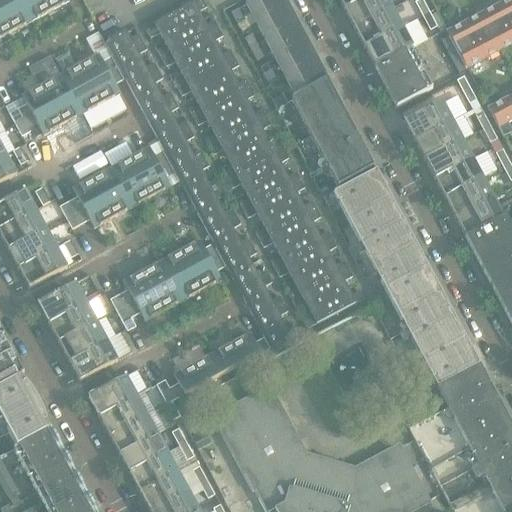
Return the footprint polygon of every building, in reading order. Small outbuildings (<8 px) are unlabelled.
[(0,0),(0,14),(20,4),(17,0),(0,0)] [(30,24),(69,3),(67,0),(26,0),(20,4),(30,24)] [(287,8),(282,0),(255,0),(241,8),(252,27),(287,8)] [(337,0),(343,11),(362,0),(337,0)] [(353,30),(391,9),(386,0),(362,0),(343,11),(353,30)] [(429,14),(421,0),(414,4),(422,18),(429,14)] [(511,0),(509,0),(496,7),(511,38),(511,0)] [(200,21),(197,14),(204,10),(206,9),(202,1),(173,16),(182,31),(200,21)] [(20,4),(0,14),(0,40),(30,24),(20,4)] [(511,45),(511,38),(496,7),(479,16),(498,52),(511,45)] [(297,27),(287,8),(252,27),(263,46),(297,27)] [(363,49),(401,28),(391,9),(353,30),(363,49)] [(243,22),(237,11),(230,15),(236,26),(243,22)] [(436,28),(429,14),(422,18),(429,32),(436,28)] [(182,31),(173,16),(145,32),(149,39),(151,38),(152,39),(159,35),(162,42),(182,31)] [(498,52),(479,16),(463,24),(482,61),(498,52)] [(189,46),(217,31),(214,24),(212,25),(211,24),(204,28),(200,21),(182,31),(189,46)] [(482,61),(463,24),(446,33),(466,69),(482,61)] [(307,45),(297,27),(263,46),(273,63),(307,45)] [(374,69),(412,49),(401,28),(363,49),(374,69)] [(161,61),(189,46),(182,31),(162,42),(166,48),(159,52),(159,53),(157,54),(161,61)] [(216,50),(213,44),(220,40),(219,39),(221,38),(217,31),(189,46),(197,61),(216,50)] [(113,60),(142,44),(138,37),(136,38),(135,37),(128,41),(124,34),(105,45),(113,60)] [(263,59),(251,37),(244,41),(255,62),(263,59)] [(432,91),(415,61),(440,48),(434,37),(412,49),(374,69),(396,110),(432,91)] [(454,49),(449,38),(441,42),(447,53),(454,49)] [(140,64),(137,57),(144,53),(143,52),(145,51),(142,44),(113,60),(121,74),(140,64)] [(317,64),(307,45),(273,63),(283,82),(317,64)] [(197,61),(189,46),(161,61),(165,68),(167,67),(167,68),(175,64),(178,71),(197,61)] [(460,60),(454,49),(447,53),(452,64),(460,60)] [(205,75),(233,60),(230,53),(228,54),(227,53),(220,57),(216,50),(197,61),(205,75)] [(70,96),(108,75),(117,70),(111,59),(102,64),(98,56),(59,77),(70,96)] [(236,87),(229,73),(236,69),(235,68),(237,67),(233,60),(205,75),(221,105),(249,90),(245,83),(244,84),(243,83),(236,87)] [(465,71),(460,60),(452,64),(458,75),(465,71)] [(177,90),(205,75),(197,61),(178,71),(182,77),(175,81),(175,82),(173,83),(177,90)] [(128,89),(157,73),(153,66),(151,67),(151,66),(144,70),(140,64),(121,74),(128,89)] [(326,82),(326,81),(317,64),(283,82),(294,100),(326,82)] [(119,96),(114,87),(123,82),(117,70),(108,75),(70,96),(81,117),(119,96)] [(276,84),(270,72),(263,76),(269,88),(276,84)] [(156,93),(152,86),(160,82),(159,81),(161,80),(157,73),(128,89),(136,103),(156,93)] [(221,105),(205,75),(177,90),(181,97),(183,96),(183,97),(190,93),(198,107),(190,111),(191,112),(189,113),(193,120),(221,105)] [(24,96),(21,98),(26,106),(32,117),(70,96),(59,77),(24,96)] [(476,102),(463,79),(456,83),(469,106),(476,102)] [(298,121),(336,101),(326,82),(294,100),(291,101),(294,107),(291,109),(298,121)] [(248,109),(244,103),(252,99),(251,98),(253,97),(249,90),(221,105),(229,119),(248,109)] [(145,119),(174,104),(169,95),(167,96),(167,95),(159,99),(156,93),(136,103),(145,119)] [(70,96),(32,117),(38,129),(43,137),(45,136),(81,117),(70,96)] [(287,104),(283,96),(272,103),(276,110),(287,104)] [(511,96),(503,102),(511,117),(511,96)] [(308,138),(346,118),(336,101),(298,121),(308,138)] [(413,143),(452,123),(441,102),(403,123),(413,143)] [(511,134),(507,125),(511,123),(511,117),(503,102),(486,111),(487,112),(488,112),(498,131),(498,130),(502,138),(504,138),(510,150),(511,148),(511,138),(510,135),(511,134)] [(172,122),(168,115),(175,111),(175,110),(177,109),(174,104),(145,119),(152,132),(172,122)] [(229,119),(221,105),(193,120),(197,127),(199,126),(199,127),(206,123),(210,130),(229,119)] [(26,106),(17,111),(23,122),(32,117),(26,106)] [(237,134),(265,119),(261,112),(259,113),(259,112),(252,116),(248,109),(229,119),(237,134)] [(17,111),(8,116),(14,127),(23,122),(17,111)] [(489,127),(481,113),(474,117),(482,131),(489,127)] [(32,117),(23,122),(29,134),(38,129),(32,117)] [(318,155),(355,135),(346,118),(308,138),(318,155)] [(209,149),(237,134),(229,119),(210,130),(214,136),(206,140),(207,141),(205,142),(209,149)] [(264,139),(260,132),(268,128),(267,127),(269,126),(265,119),(237,134),(245,149),(264,139)] [(23,122),(14,127),(21,139),(29,134),(23,122)] [(160,147),(189,131),(185,124),(183,125),(182,124),(175,128),(172,122),(152,132),(160,147)] [(424,162),(462,142),(452,123),(413,143),(424,162)] [(497,141),(489,127),(482,131),(489,145),(497,141)] [(187,151),(184,144),(191,140),(191,139),(192,138),(189,131),(160,147),(168,161),(187,151)] [(245,149),(237,134),(209,149),(213,157),(215,155),(215,156),(222,152),(226,159),(245,149)] [(373,170),(361,148),(355,135),(318,155),(311,159),(303,145),(295,149),(303,163),(310,159),(320,177),(327,173),(337,190),(373,170)] [(255,167),(283,153),(277,142),(275,143),(275,142),(268,146),(264,139),(245,149),(255,167)] [(434,181),(472,161),(462,142),(424,162),(434,181)] [(27,163),(20,149),(12,153),(19,167),(27,163)] [(121,190),(159,169),(168,164),(161,153),(153,157),(148,149),(110,170),(121,190)] [(255,167),(245,149),(226,159),(230,166),(222,170),(223,171),(221,172),(227,183),(235,178),(234,176),(249,169),(251,173),(256,170),(255,167)] [(175,176),(204,160),(200,153),(198,154),(198,153),(191,157),(187,151),(168,161),(175,176)] [(509,165),(502,151),(495,155),(502,169),(509,165)] [(282,173),(278,166),(286,162),(285,161),(287,160),(283,153),(255,167),(256,170),(263,183),(282,173)] [(0,185),(16,177),(5,157),(0,159),(0,185)] [(203,180),(199,174),(206,170),(206,169),(208,167),(204,160),(175,176),(183,191),(203,180)] [(444,201),(482,180),(472,161),(434,181),(444,201)] [(132,210),(170,189),(165,181),(174,176),(168,164),(159,169),(121,190),(132,210)] [(511,181),(511,170),(509,165),(502,169),(510,183),(511,181)] [(263,183),(256,170),(251,173),(249,169),(234,176),(235,178),(227,183),(231,190),(233,189),(233,190),(240,186),(244,193),(263,183)] [(74,189),(72,191),(76,199),(82,211),(121,190),(110,170),(74,189)] [(271,197),(299,182),(295,175),(293,176),(293,175),(286,179),(282,173),(263,183),(271,197)] [(406,232),(375,173),(333,196),(339,208),(364,255),(406,232)] [(191,205),(220,189),(216,182),(214,183),(207,187),(203,180),(183,191),(191,205)] [(454,220),(493,200),(482,180),(444,201),(454,220)] [(298,202),(295,195),(302,191),(301,191),(303,190),(299,182),(271,197),(279,212),(298,202)] [(243,212),(271,197),(263,183),(244,193),(248,200),(241,203),(239,205),(243,212)] [(219,209),(215,202),(222,199),(222,198),(224,197),(220,189),(191,205),(199,220),(219,209)] [(50,204),(42,190),(34,194),(42,208),(50,204)] [(121,190),(82,211),(89,222),(93,230),(96,229),(132,210),(121,190)] [(0,230),(35,212),(24,192),(0,204),(0,230)] [(279,212),(271,197),(243,212),(247,220),(249,219),(256,215),(260,222),(279,212)] [(76,199),(67,204),(74,215),(82,211),(76,199)] [(465,239),(503,219),(493,200),(454,220),(465,239)] [(287,227),(315,212),(311,205),(309,206),(309,205),(302,209),(298,202),(279,212),(287,227)] [(67,204),(59,209),(65,220),(74,215),(67,204)] [(207,234),(236,219),(232,211),(230,212),(229,212),(222,216),(219,209),(199,220),(207,234)] [(82,211),(74,215),(80,227),(89,222),(82,211)] [(0,238),(7,251),(45,231),(35,212),(0,230),(0,238)] [(259,242),(287,227),(279,212),(260,222),(264,229),(256,233),(257,234),(255,235),(259,242)] [(314,232),(310,225),(318,221),(317,220),(319,219),(315,212),(287,227),(295,242),(314,232)] [(74,215),(65,220),(71,232),(80,227),(74,215)] [(511,227),(509,228),(505,220),(504,219),(504,218),(503,219),(465,239),(511,328),(511,227)] [(234,238),(231,232),(238,228),(238,227),(239,226),(236,219),(207,234),(214,249),(234,238)] [(295,242),(287,227),(259,242),(262,249),(264,248),(265,249),(272,245),(276,252),(295,242)] [(17,270),(56,250),(45,231),(7,251),(17,270)] [(303,256),(331,242),(327,234),(325,235),(325,234),(318,238),(314,232),(295,242),(303,256)] [(374,274),(417,252),(406,232),(364,255),(374,274)] [(222,263),(251,248),(247,241),(245,242),(245,241),(238,245),(234,238),(214,249),(222,263)] [(78,256),(70,242),(62,246),(70,260),(78,256)] [(171,283),(209,262),(218,257),(212,246),(203,250),(199,242),(160,263),(171,283)] [(275,271),(303,256),(295,242),(276,252),(279,259),(272,262),(273,263),(271,264),(275,271)] [(330,261),(326,254),(334,251),(333,250),(335,249),(331,242),(303,256),(311,271),(330,261)] [(250,267),(246,260),(254,257),(253,256),(255,255),(251,248),(222,263),(230,278),(250,267)] [(28,290),(67,270),(56,250),(17,270),(28,290)] [(448,310),(433,283),(428,273),(417,252),(374,274),(385,296),(405,333),(448,310)] [(311,271),(303,256),(275,271),(278,279),(280,278),(281,278),(288,275),(292,281),(311,271)] [(182,303),(220,282),(216,274),(224,269),(218,257),(209,262),(171,283),(182,303)] [(319,286),(347,271),(343,264),(341,265),(341,264),(334,268),(330,261),(311,271),(319,286)] [(125,283),(122,284),(127,292),(133,303),(171,283),(160,263),(125,283)] [(238,293),(267,277),(263,270),(261,271),(261,270),(254,274),(250,267),(230,278),(238,293)] [(290,301),(319,286),(311,271),(292,281),(295,288),(288,292),(288,293),(287,294),(290,301)] [(346,291),(342,284),(349,280),(349,279),(351,278),(347,271),(319,286),(327,301),(346,291)] [(266,296),(262,290),(269,286),(269,285),(271,284),(267,277),(238,293),(246,307),(266,296)] [(171,283),(133,303),(139,315),(144,323),(146,322),(182,303),(171,283)] [(47,326),(86,305),(75,285),(36,306),(47,326)] [(327,301),(319,286),(290,301),(294,308),(296,307),(297,308),(304,304),(308,311),(327,301)] [(335,316),(363,301),(359,293),(357,294),(357,293),(350,297),(346,291),(327,301),(335,316)] [(127,292),(118,297),(124,308),(133,303),(127,292)] [(254,322),(283,306),(279,299),(277,300),(276,299),(269,303),(266,296),(246,307),(254,322)] [(118,297),(109,302),(115,313),(124,308),(118,297)] [(335,316),(327,301),(308,311),(311,318),(304,321),(304,322),(303,323),(307,331),(335,316)] [(133,303),(124,308),(130,320),(139,315),(133,303)] [(58,344),(96,324),(86,305),(47,326),(58,344)] [(281,325),(278,319),(285,315),(285,314),(287,313),(283,306),(254,322),(261,336),(281,325)] [(124,308),(115,313),(122,325),(130,320),(124,308)] [(479,369),(463,339),(448,310),(405,333),(426,371),(437,392),(462,378),(479,369)] [(68,363),(106,343),(96,324),(58,344),(68,363)] [(303,344),(298,334),(295,328),(293,329),(292,328),(285,332),(281,325),(261,336),(263,339),(268,350),(274,360),(303,344)] [(222,377),(260,356),(260,354),(268,350),(263,339),(254,344),(249,335),(211,356),(222,377)] [(13,364),(11,359),(9,357),(13,355),(8,345),(4,347),(0,339),(0,389),(21,378),(21,377),(23,376),(16,363),(13,364)] [(79,383),(117,363),(106,343),(68,363),(79,383)] [(184,397),(222,377),(211,356),(173,377),(177,385),(160,395),(166,406),(184,397)] [(489,388),(479,369),(462,378),(437,392),(447,410),(489,388)] [(50,432),(38,410),(21,378),(0,389),(0,438),(7,435),(15,450),(50,432)] [(98,419),(136,398),(125,378),(87,399),(98,419)] [(511,450),(511,430),(505,417),(489,388),(447,410),(408,431),(439,489),(511,450)] [(354,473),(340,468),(340,469),(336,467),(332,469),(324,467),(322,463),(318,462),(303,457),(268,391),(225,415),(220,418),(218,420),(217,423),(218,425),(219,427),(222,428),(224,428),(229,437),(225,440),(263,511),(404,511),(403,509),(413,504),(415,506),(418,506),(420,506),(422,504),(423,501),(423,498),(420,493),(397,450),(354,473)] [(108,438),(146,417),(136,398),(98,419),(108,438)] [(179,418),(176,411),(172,404),(164,408),(172,422),(179,418)] [(118,457),(157,436),(146,417),(108,438),(118,457)] [(186,444),(178,430),(171,434),(178,448),(186,444)] [(73,474),(50,432),(15,450),(12,452),(35,495),(73,474)] [(129,476),(167,455),(157,436),(118,457),(129,476)] [(193,458),(186,444),(178,448),(186,463),(193,458)] [(511,511),(511,450),(439,489),(451,511),(511,511)] [(139,495),(177,474),(167,455),(129,476),(139,495)] [(206,483),(199,469),(192,472),(199,486),(206,483)] [(57,511),(85,497),(73,474),(35,495),(44,511),(57,511)] [(148,511),(152,511),(188,493),(177,474),(139,495),(148,511)] [(214,497),(206,483),(199,486),(207,501),(214,497)] [(19,503),(13,492),(5,497),(12,507),(19,503)] [(197,511),(198,511),(188,493),(152,511),(197,511)] [(93,511),(92,509),(85,497),(57,511),(93,511)]
